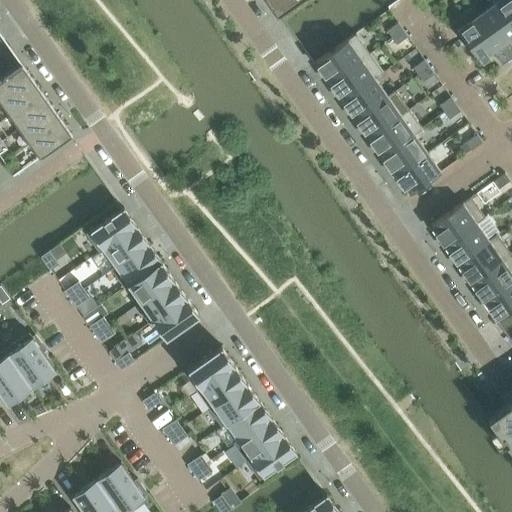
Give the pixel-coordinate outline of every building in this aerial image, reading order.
[(265,0),(277,15),(299,0),(265,0)] [(511,0),(498,0),(495,2),(511,25),(511,0)] [(511,37),(511,25),(495,2),(478,15),(477,15),(508,60),(511,57),(511,51),(506,43),(511,37)] [(472,7),(452,21),(480,61),(493,51),(502,64),(508,60),(477,15),(478,15),(472,7)] [(403,29),(398,22),(387,30),(392,37),(403,29)] [(392,37),(397,44),(408,36),(403,29),(392,37)] [(316,62),(330,81),(362,59),(348,39),(316,62)] [(330,81),(343,100),(375,77),(362,59),(330,81)] [(429,67),(424,60),(413,68),(418,75),(429,67)] [(0,99),(32,77),(22,63),(0,78),(0,99)] [(418,75),(423,82),(434,74),(429,67),(418,75)] [(0,99),(0,100),(10,114),(42,91),(32,77),(0,99)] [(343,100),(356,118),(388,96),(375,77),(343,100)] [(10,114),(20,128),(52,105),(42,91),(10,114)] [(356,118),(370,137),(401,114),(388,96),(356,118)] [(456,104),(451,97),(439,105),(444,112),(456,104)] [(444,112),(449,119),(461,111),(456,104),(444,112)] [(20,128),(29,142),(62,120),(62,119),(52,105),(20,128)] [(370,137),(383,155),(414,133),(401,114),(370,137)] [(62,120),(29,142),(39,156),(40,156),(72,133),(62,119),(62,120)] [(383,155),(396,174),(427,152),(414,133),(383,155)] [(466,142),(471,149),(482,141),(477,134),(466,142)] [(396,174),(409,193),(441,171),(427,152),(396,174)] [(15,159),(7,165),(13,174),(21,168),(15,159)] [(493,182),(498,189),(510,181),(505,173),(493,182)] [(471,196),(431,224),(445,244),(484,216),(471,196)] [(103,249),(137,225),(124,207),(86,233),(100,252),(103,249)] [(484,216),(445,244),(458,262),(497,234),(489,239),(477,222),(485,217),(484,216)] [(115,266),(149,243),(137,225),(103,249),(115,266)] [(497,234),(458,262),(471,281),(511,253),(497,234)] [(128,284),(162,260),(149,243),(115,266),(111,268),(124,288),(128,285),(128,284)] [(58,264),(49,250),(41,256),(50,270),(58,264)] [(511,254),(511,253),(471,281),(484,300),(511,280),(511,254)] [(162,260),(128,284),(128,285),(140,301),(140,302),(174,278),(162,260)] [(153,319),(186,296),(174,278),(140,302),(140,301),(136,304),(149,323),(153,320),(153,319)] [(511,280),(484,300),(498,319),(511,309),(511,280)] [(71,298),(84,289),(78,281),(65,290),(71,298)] [(1,284),(0,284),(0,300),(2,304),(10,298),(1,284)] [(90,297),(84,289),(71,298),(76,306),(90,297)] [(153,320),(166,338),(200,314),(186,296),(153,319),(153,320)] [(95,333),(109,324),(103,316),(90,325),(95,333)] [(114,332),(109,324),(95,333),(101,341),(114,332)] [(29,332),(5,349),(32,387),(48,376),(55,371),(56,370),(55,369),(53,366),(43,351),(46,349),(35,333),(32,336),(29,332)] [(221,344),(187,369),(200,387),(217,374),(234,362),(221,344)] [(5,349),(0,352),(0,393),(5,400),(7,403),(8,404),(9,403),(16,399),(32,387),(5,349)] [(128,352),(115,361),(121,370),(134,360),(128,352)] [(217,374),(200,387),(213,405),(230,392),(247,381),(234,362),(217,374)] [(230,392),(213,405),(225,423),(242,410),(259,399),(247,381),(230,392)] [(156,391),(143,400),(148,408),(162,399),(156,391)] [(242,410),(225,423),(238,441),(255,428),(272,417),(259,399),(242,410)] [(511,400),(506,405),(488,418),(497,430),(506,443),(511,451),(511,400)] [(255,428),(238,441),(251,459),(268,446),(285,435),(272,417),(255,428)] [(176,419),(163,428),(168,436),(182,427),(176,419)] [(182,427),(168,436),(174,444),(187,435),(182,427)] [(251,459),(263,477),(297,453),(285,435),(268,446),(251,459)] [(201,454),(187,464),(193,472),(206,462),(201,454)] [(121,462),(120,461),(119,462),(112,467),(96,478),(120,511),(129,511),(147,499),(144,495),(148,493),(137,478),(134,480),(123,465),(121,462)] [(206,462),(193,472),(199,480),(212,470),(206,462)] [(73,494),(72,495),(73,497),(75,499),(83,511),(120,511),(96,478),(80,489),(73,494)] [(298,511),(339,511),(326,493),(298,511)] [(221,494),(213,500),(221,511),(224,511),(231,508),(221,494)]
